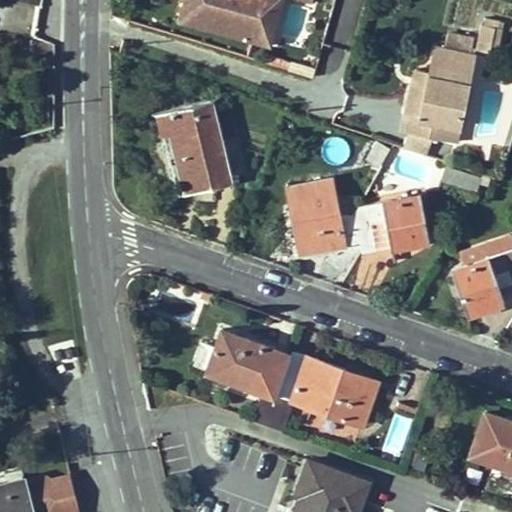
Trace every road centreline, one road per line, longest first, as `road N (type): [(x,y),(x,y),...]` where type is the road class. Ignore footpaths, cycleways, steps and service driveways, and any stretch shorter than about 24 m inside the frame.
road 1 (residential): [(511,372),(86,217)]
road 2 (residential): [(79,147),(50,139),(22,155),(7,190),(7,286),(33,375),(60,388),(91,382),(102,346)]
road 3 (residential): [(323,93),(82,17)]
road 4 (tertiary): [(82,17),(79,147)]
road 5 (tertiary): [(102,346),(86,217)]
